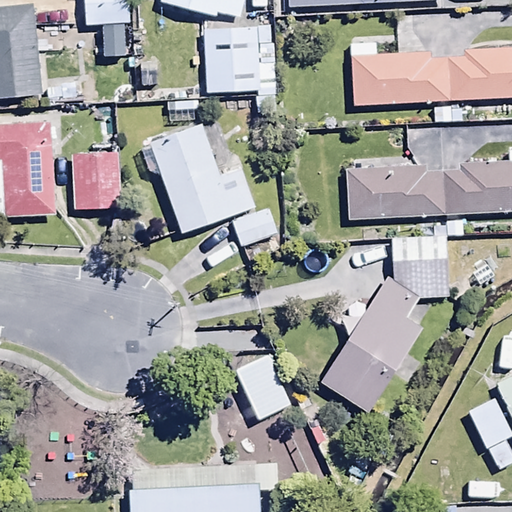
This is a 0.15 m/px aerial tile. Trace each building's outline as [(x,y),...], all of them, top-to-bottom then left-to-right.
[(130,0),(85,0),(87,32),(104,32),(105,63),(127,62),(126,30),(131,30),(130,0)] [(171,0),(169,10),(250,30),(256,0),(171,0)] [(295,0),(296,17),(454,12),(453,0),(295,0)] [(48,12),(0,13),(0,104),(51,102),(48,12)] [(362,53),(365,116),(458,112),(456,66),(437,67),(436,50),(429,50),(428,31),(413,31),(414,51),(362,53)] [(213,38),(216,103),(285,100),(282,35),(213,38)] [(457,66),(460,111),(511,108),(511,55),(474,57),(475,65),(457,66)] [(226,121),(153,148),(156,153),(144,157),(154,183),(165,179),(191,248),(238,231),(248,258),(286,244),(275,216),(264,221),(226,121)] [(62,129),(0,130),(0,225),(64,223),(62,129)] [(356,178),(358,231),(511,223),(511,140),(429,145),(430,175),(356,178)] [(125,150),(77,152),(80,218),(128,216),(125,150)] [(387,283),(321,388),(369,418),(423,333),(407,323),(420,302),(448,301),(447,242),(393,243),(394,287),(387,283)] [(290,391),(249,410),(262,437),(303,418),(290,391)] [(511,420),(505,407),(479,421),(511,481),(511,420)] [(66,426),(40,427),(42,500),(69,499),(66,426)] [(137,499),(138,511),(271,511),(270,491),(137,499)]
